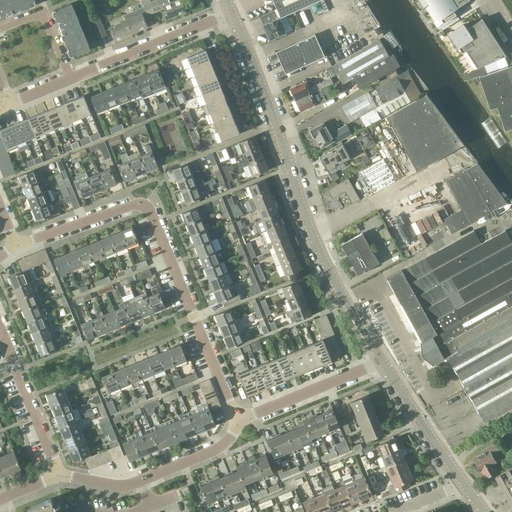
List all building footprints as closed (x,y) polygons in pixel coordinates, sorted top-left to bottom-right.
[(0,0),(0,12),(2,17),(6,16),(5,15),(13,12),(7,0),(0,0)] [(7,0),(13,12),(20,9),(21,10),(24,8),(24,7),(21,0),(7,0)] [(123,15),(126,21),(131,33),(147,27),(143,16),(147,14),(147,15),(154,13),(150,2),(151,1),(150,0),(144,0),(142,1),(144,7),(123,15)] [(154,0),(151,1),(150,2),(154,13),(161,10),(160,9),(165,7),(169,18),(186,11),(181,0),(177,0),(170,3),(168,0),(154,0)] [(272,0),(280,17),(319,0),(272,0)] [(443,23),(445,22),(456,15),(453,9),(457,7),(457,8),(469,0),(436,0),(430,4),(439,18),(440,18),(443,23)] [(54,10),(58,22),(77,15),(74,8),(73,9),(71,3),(54,10)] [(274,10),(260,17),(264,25),(263,25),(263,26),(270,40),(285,33),(279,19),(279,18),(278,19),(274,10)] [(60,26),(60,27),(63,34),(80,27),(78,22),(79,22),(77,15),(58,22),(58,23),(59,26),(60,26)] [(99,17),(91,20),(98,38),(106,35),(99,17)] [(506,56),(482,19),(470,27),(470,28),(466,30),(463,25),(450,33),(453,38),(453,39),(462,53),(466,51),(477,68),(506,56)] [(115,40),(131,33),(126,21),(110,28),(115,40)] [(67,45),(68,45),(86,38),(83,31),(82,32),(80,27),(63,34),(66,41),(65,41),(67,45)] [(276,52),(286,74),(325,56),(315,34),(276,52)] [(89,50),(87,45),(89,45),(86,38),(68,45),(72,57),(89,50)] [(365,86),(389,72),(399,66),(393,54),(389,57),(379,39),(332,66),(338,75),(343,84),(353,78),(360,90),(365,87),(365,86)] [(210,59),(206,50),(184,59),(188,68),(210,59)] [(213,69),(210,59),(188,68),(192,78),(213,69)] [(403,64),(399,66),(389,72),(393,79),(368,93),(382,117),(410,101),(411,102),(421,96),(403,64)] [(511,64),(479,76),(490,109),(496,106),(504,130),(511,128),(511,130),(511,64)] [(477,68),(466,74),(470,80),(479,76),(488,73),(485,65),(477,68)] [(333,78),(338,75),(332,66),(326,70),(330,79),(331,81),(333,78)] [(147,74),(155,93),(167,89),(159,69),(147,74)] [(217,78),(213,69),(192,78),(196,87),(217,78)] [(136,79),(144,98),(155,93),(147,74),(136,79)] [(175,82),(173,75),(167,77),(170,84),(175,82)] [(217,78),(196,87),(199,96),(221,87),(217,78)] [(142,94),(144,98),(136,79),(124,83),(131,99),(134,107),(139,105),(136,97),(142,94)] [(296,100),(323,87),(332,83),(331,81),(330,79),(316,85),(315,85),(314,83),(312,82),(309,81),(306,82),(306,81),(290,88),(296,100)] [(131,99),(124,83),(113,88),(119,104),(131,99)] [(225,96),(221,87),(199,96),(203,105),(225,96)] [(325,93),(323,87),(296,100),(301,112),(321,103),(318,96),(325,93)] [(108,108),(119,104),(113,88),(102,92),(108,108)] [(90,97),(97,113),(108,108),(102,92),(90,97)] [(350,121),(376,107),(367,92),(341,107),(350,121)] [(426,94),(386,116),(416,170),(463,144),(426,94)] [(84,95),(74,99),(83,121),(92,117),(84,95)] [(203,105),(207,115),(228,106),(225,96),(203,105)] [(74,125),(83,121),(74,99),(65,103),(74,125)] [(65,103),(56,107),(65,128),(74,125),(65,103)] [(232,115),(228,106),(207,115),(211,124),(232,115)] [(47,111),(56,132),(65,128),(56,107),(47,111)] [(155,110),(157,115),(164,113),(161,107),(155,110)] [(360,117),(366,127),(381,118),(375,108),(360,117)] [(47,111),(38,114),(46,136),(56,132),(47,111)] [(189,111),(183,114),(182,114),(186,124),(192,121),(189,111)] [(46,136),(38,114),(28,118),(37,140),(46,136)] [(214,133),(236,124),(232,115),(211,124),(214,133)] [(141,122),(139,116),(132,119),(134,124),(141,122)] [(28,118),(19,122),(28,144),(37,140),(28,118)] [(28,144),(19,122),(9,126),(18,147),(28,144)] [(324,123),(310,131),(314,139),(315,138),(321,148),(334,141),(336,144),(340,141),(352,134),(346,125),(335,131),(332,127),(327,129),(324,123)] [(240,134),(236,124),(214,133),(218,143),(240,134)] [(144,125),(130,131),(132,135),(139,133),(140,134),(144,133),(145,134),(147,133),(144,125)] [(18,147),(9,126),(0,129),(0,130),(8,151),(18,147)] [(110,128),(112,134),(118,131),(116,126),(110,128)] [(366,127),(355,133),(363,149),(375,143),(366,127)] [(190,133),(193,142),(198,140),(200,139),(196,130),(190,133)] [(90,136),(90,137),(92,142),(101,138),(99,132),(90,136)] [(110,146),(121,142),(119,136),(108,140),(110,146)] [(243,154),(259,147),(254,136),(238,143),(243,154)] [(84,145),(92,142),(90,137),(82,140),(84,145)] [(202,149),(198,140),(193,142),(197,151),(202,149)] [(342,144),(320,157),(327,171),(328,171),(327,169),(349,157),(350,159),(350,158),(349,157),(356,153),(350,140),(343,144),(342,144)] [(64,147),(67,152),(80,147),(77,141),(64,147)] [(104,160),(111,158),(104,141),(89,148),(91,152),(98,149),(101,151),(104,160)] [(141,157),(147,171),(158,167),(149,145),(145,147),(144,148),(147,154),(141,157)] [(54,156),(60,153),(58,146),(51,149),(54,156)] [(247,165),(264,159),(259,147),(243,154),(240,155),(243,161),(236,164),(238,169),(247,165)] [(0,153),(0,159),(8,156),(6,151),(0,153)] [(79,152),(70,155),(72,160),(80,156),(79,152)] [(139,152),(128,157),(136,176),(147,171),(141,157),(139,152)] [(125,180),(136,176),(128,157),(126,153),(120,156),(122,159),(124,163),(118,165),(124,181),(125,181),(125,180)] [(212,153),(208,155),(212,166),(217,165),(212,153)] [(0,165),(10,161),(8,156),(0,159),(0,165)] [(34,159),(36,165),(43,162),(40,157),(34,159)] [(60,159),(56,161),(60,172),(65,171),(60,159)] [(268,170),(264,159),(247,165),(252,177),(268,170)] [(0,165),(0,169),(1,172),(13,167),(10,161),(0,165)] [(188,164),(188,163),(172,170),(173,170),(177,181),(192,175),(199,172),(197,167),(190,170),(188,164)] [(445,221),(452,233),(506,203),(477,163),(445,181),(461,209),(444,218),(445,221)] [(4,178),(9,176),(15,173),(13,167),(1,172),(4,178)] [(100,173),(106,188),(116,184),(117,184),(110,169),(100,173)] [(19,177),(23,187),(38,181),(34,171),(34,170),(19,176),(19,177)] [(80,198),(80,197),(82,197),(83,198),(83,197),(95,193),(89,178),(87,172),(74,177),(76,180),(73,181),(80,198)] [(89,178),(95,193),(106,188),(100,173),(89,178)] [(352,173),(332,184),(337,193),(350,185),(356,196),(363,192),(352,173)] [(202,184),(205,183),(202,178),(195,181),(192,175),(177,181),(182,192),(202,184)] [(43,179),(38,181),(23,187),(28,198),(47,190),(43,179)] [(248,187),(253,197),(269,191),(264,180),(248,186),(248,187)] [(186,204),(190,202),(191,205),(200,202),(199,198),(202,197),(205,196),(206,195),(206,194),(206,193),(202,184),(182,192),(186,203),(186,204)] [(47,190),(28,198),(32,209),(47,203),(48,204),(52,202),(47,190)] [(273,202),(269,191),(253,197),(258,209),(273,202)] [(71,201),(73,207),(74,210),(80,207),(74,193),(69,195),(70,195),(63,197),(66,203),(71,201)] [(258,209),(262,220),(278,213),(273,202),(258,209)] [(47,203),(32,209),(37,221),(47,217),(48,221),(60,216),(58,210),(51,212),(48,204),(47,203)] [(199,213),(197,207),(182,213),(182,214),(187,225),(202,219),(206,217),(204,211),(199,213)] [(261,233),(282,224),(278,213),(262,220),(256,222),(261,233)] [(202,219),(187,225),(191,236),(206,230),(211,228),(208,223),(204,224),(202,219)] [(445,221),(423,233),(429,246),(452,233),(445,221)] [(287,235),(282,224),(261,233),(266,244),(287,235)] [(132,228),(121,232),(127,247),(138,243),(132,227),(132,228)] [(196,247),(211,241),(215,239),(213,234),(209,235),(206,230),(191,236),(196,247)] [(382,232),(386,240),(391,237),(387,230),(382,232)] [(402,269),(385,279),(394,294),(420,342),(421,352),(421,354),(423,358),(425,359),(433,365),(436,364),(447,357),(453,367),(465,389),(477,410),(483,422),(484,423),(485,422),(511,407),(511,242),(505,230),(482,243),(474,230),(402,271),(402,269)] [(110,237),(116,252),(127,247),(121,232),(110,237)] [(364,272),(364,273),(366,272),(365,270),(371,267),(379,263),(362,233),(352,238),(350,235),(347,237),(349,240),(341,245),(346,254),(354,267),(352,268),(356,277),(364,272)] [(271,255),(276,253),(291,246),(287,235),(266,244),(271,255)] [(110,237),(99,241),(105,256),(116,252),(110,237)] [(88,246),(94,261),(105,256),(99,241),(88,246)] [(215,252),(211,241),(196,247),(200,258),(215,252)] [(76,250),(83,265),(86,273),(91,271),(88,263),(94,261),(88,246),(76,250)] [(276,253),(280,264),(296,258),(291,246),(276,253)] [(45,263),(50,261),(45,249),(40,251),(45,263)] [(256,257),(253,249),(248,251),(252,259),(256,257)] [(76,250),(65,255),(72,270),(83,265),(76,250)] [(40,251),(34,253),(39,265),(45,263),(40,251)] [(220,263),(215,252),(200,258),(205,269),(220,263)] [(29,256),(34,267),(39,265),(34,253),(29,256)] [(65,272),(72,270),(65,255),(54,259),(61,278),(67,276),(65,272)] [(29,256),(23,258),(28,270),(28,269),(34,267),(29,256)] [(17,260),(22,272),(24,271),(28,270),(23,258),(17,260)] [(301,269),(296,258),(280,264),(285,275),(285,276),(301,269)] [(134,265),(136,271),(148,266),(146,260),(134,265)] [(205,269),(209,280),(225,274),(220,263),(205,269)] [(24,271),(22,272),(9,277),(9,278),(14,289),(29,283),(29,282),(33,280),(28,269),(28,270),(24,271)] [(149,270),(138,274),(140,280),(152,275),(149,270)] [(229,285),(225,274),(209,280),(214,291),(229,285)] [(121,287),(129,283),(127,279),(119,282),(121,287)] [(282,288),(287,299),(302,293),(298,282),(298,281),(282,288)] [(14,289),(18,300),(38,292),(36,286),(31,288),(29,283),(14,289)] [(62,291),(59,283),(54,285),(49,287),(50,290),(55,288),(57,293),(62,291)] [(232,292),(229,285),(214,291),(218,302),(218,303),(222,301),(224,307),(241,300),(237,290),(232,292)] [(161,298),(165,297),(160,286),(151,290),(154,295),(148,297),(154,312),(164,308),(165,308),(161,298)] [(38,292),(18,300),(23,311),(38,305),(33,294),(38,292)] [(146,293),(135,297),(143,317),(154,312),(148,297),(146,293)] [(287,299),(291,310),(307,303),(302,293),(287,299)] [(143,317),(135,297),(124,302),(132,321),(143,317)] [(120,326),(132,321),(124,302),(118,304),(120,309),(115,311),(120,326)] [(296,321),(296,322),(312,315),(312,314),(311,315),(307,303),(291,310),(286,312),(288,318),(293,315),(296,321)] [(40,310),(38,305),(23,311),(28,322),(47,314),(45,308),(40,310)] [(72,313),(68,305),(63,307),(67,315),(72,313)] [(109,313),(103,316),(109,331),(120,326),(115,311),(113,307),(107,309),(109,313)] [(220,326),(235,320),(230,309),(215,315),(215,316),(220,326)] [(109,331),(103,316),(102,311),(96,313),(98,318),(92,320),(98,335),(109,331)] [(52,325),(47,314),(28,322),(32,333),(47,327),(52,325)] [(326,315),(314,320),(316,325),(328,320),(326,315)] [(244,329),(239,318),(235,320),(220,326),(224,337),(244,329)] [(98,335),(92,320),(81,325),(87,340),(98,335)] [(328,320),(316,325),(318,331),(330,326),(328,320)] [(330,326),(318,331),(321,336),(333,331),(330,326)] [(52,338),(47,327),(32,333),(37,344),(52,338)] [(81,335),(77,327),(73,329),(76,337),(81,335)] [(244,329),(224,337),(229,348),(228,348),(229,349),(244,343),(239,331),(244,330),(244,329)] [(321,336),(322,339),(323,339),(324,341),(335,337),(333,331),(321,336)] [(335,337),(324,341),(326,347),(337,342),(335,337)] [(57,349),(52,338),(37,344),(41,355),(57,349)] [(322,365),(331,361),(332,361),(330,358),(328,352),(326,347),(324,341),(323,339),(322,339),(313,343),(322,365)] [(259,341),(250,345),(254,353),(262,350),(259,341)] [(337,342),(326,347),(328,352),(339,348),(337,342)] [(304,347),(313,369),(322,365),(313,343),(304,347)] [(187,360),(184,353),(181,345),(169,350),(175,365),(187,360)] [(304,347),(295,351),(304,372),(313,369),(304,347)] [(339,348),(328,352),(330,358),(337,355),(342,353),(339,348)] [(169,350),(158,354),(164,370),(175,365),(169,350)] [(295,351),(286,354),(295,376),(304,372),(295,351)] [(147,359),(153,374),(164,370),(158,354),(147,359)] [(276,358),(285,380),(295,376),(286,354),(276,358)] [(276,358),(267,362),(276,384),(285,380),(276,358)] [(147,359),(136,364),(142,379),(153,374),(147,359)] [(258,366),(267,388),(276,384),(267,362),(258,366)] [(136,381),(142,379),(136,364),(125,368),(131,383),(133,389),(139,387),(136,381)] [(258,366),(248,370),(257,391),(267,388),(258,366)] [(125,368),(114,373),(120,388),(131,383),(125,368)] [(257,391),(248,370),(239,374),(248,395),(257,391)] [(100,389),(104,397),(110,395),(109,392),(120,388),(114,373),(102,377),(106,387),(100,389)] [(182,381),(184,385),(198,379),(196,373),(181,379),(182,381)] [(198,383),(201,389),(212,385),(210,379),(198,383)] [(87,382),(90,390),(96,387),(93,380),(87,382)] [(214,390),(212,385),(201,389),(203,395),(214,390)] [(68,398),(63,387),(46,394),(51,405),(68,398)] [(99,395),(96,387),(90,390),(93,397),(99,395)] [(189,387),(181,391),(183,395),(191,392),(189,387)] [(203,395),(205,400),(217,396),(214,390),(203,395)] [(170,395),(162,398),(164,403),(172,400),(170,395)] [(355,412),(373,404),(372,401),(370,401),(368,395),(347,404),(349,409),(353,407),(355,412)] [(219,401),(217,396),(205,400),(206,401),(208,406),(219,401)] [(68,398),(51,405),(55,416),(72,409),(68,398)] [(206,401),(197,405),(207,431),(210,429),(210,428),(216,425),(213,418),(210,412),(208,406),(206,401)] [(208,406),(210,412),(221,407),(219,401),(208,406)] [(96,405),(99,412),(105,410),(102,402),(96,405)] [(152,403),(144,406),(146,411),(154,408),(152,403)] [(355,423),(376,414),(373,409),(375,408),(373,404),(355,412),(357,417),(353,418),(355,423)] [(203,432),(207,431),(197,405),(196,406),(199,412),(194,414),(193,411),(188,412),(197,433),(202,431),(203,432)] [(335,408),(339,418),(344,416),(340,406),(335,408)] [(224,413),(221,407),(210,412),(213,418),(224,413)] [(328,411),(323,414),(331,434),(336,432),(334,429),(340,427),(332,408),(328,410),(328,411)] [(55,416),(60,427),(77,421),(72,409),(55,416)] [(108,417),(105,410),(99,412),(102,419),(108,417)] [(127,419),(135,415),(133,410),(125,414),(127,419)] [(185,418),(180,420),(188,438),(191,437),(191,436),(197,433),(188,412),(183,414),(185,418)] [(327,436),(331,434),(323,414),(317,416),(316,415),(313,416),(320,435),(325,433),(327,436)] [(362,431),(381,423),(380,420),(378,420),(376,414),(355,423),(357,428),(360,426),(362,431)] [(315,437),(320,435),(313,416),(309,417),(310,419),(304,422),(304,421),(303,422),(305,425),(312,442),(313,442),(317,440),(315,437)] [(184,440),(188,438),(180,420),(175,422),(174,418),(170,420),(178,441),(183,439),(184,440)] [(166,426),(162,427),(169,446),(172,445),(172,443),(178,441),(170,420),(164,422),(166,426)] [(82,432),(77,421),(60,427),(64,439),(82,432)] [(314,446),(313,442),(312,442),(305,425),(303,422),(299,423),(298,425),(298,426),(295,428),(303,446),(308,444),(309,448),(314,446)] [(382,427),(381,423),(362,431),(364,436),(361,437),(363,442),(384,434),(381,428),(382,427)] [(105,427),(108,434),(114,432),(111,425),(105,427)] [(165,448),(169,446),(162,427),(156,430),(155,426),(151,428),(159,449),(165,446),(165,448)] [(351,433),(348,426),(343,428),(346,435),(351,433)] [(147,433),(143,435),(151,454),(154,453),(153,451),(159,449),(151,428),(146,430),(147,433)] [(287,433),(295,453),(300,452),(298,448),(303,446),(295,428),(292,429),(292,431),(287,433)] [(64,439),(69,450),(86,443),(82,432),(64,439)] [(117,439),(114,432),(108,434),(111,441),(117,439)] [(146,456),(151,454),(143,435),(142,432),(132,436),(140,456),(146,454),(146,456)] [(290,455),(295,453),(287,433),(280,435),(280,434),(276,435),(284,454),(289,452),(290,455)] [(267,442),(266,442),(270,452),(272,452),(276,462),(281,459),(279,456),(284,454),(276,435),(273,437),(273,438),(267,441),(267,442)] [(123,443),(131,462),(135,460),(134,459),(140,456),(132,436),(127,438),(128,441),(123,443)] [(381,456),(400,449),(396,438),(377,446),(381,456)] [(91,455),(86,443),(69,450),(74,462),(75,461),(76,462),(80,463),(82,461),(81,459),(91,455)] [(481,470),(485,478),(497,471),(496,471),(495,472),(491,464),(495,462),(491,455),(500,450),(496,443),(483,451),(484,453),(474,458),(480,470),(481,470)] [(360,444),(351,448),(353,452),(362,449),(360,444)] [(124,456),(119,445),(113,447),(118,458),(124,456)] [(340,449),(342,454),(350,451),(348,446),(340,449)] [(108,450),(112,461),(118,458),(113,447),(112,448),(108,450)] [(9,454),(4,456),(12,474),(15,473),(15,471),(20,469),(21,469),(12,448),(7,450),(9,454)] [(404,459),(400,449),(381,456),(385,466),(404,459)] [(108,450),(102,452),(107,463),(112,461),(108,450)] [(336,451),(328,454),(330,459),(338,456),(336,451)] [(97,454),(102,465),(107,463),(102,452),(97,454)] [(97,454),(91,457),(96,468),(102,465),(97,454)] [(273,472),(265,454),(261,455),(262,457),(256,459),(264,480),(269,478),(268,475),(273,472)] [(8,476),(12,474),(4,456),(0,457),(0,472),(2,476),(7,474),(8,476)] [(264,480),(256,459),(255,456),(254,457),(253,456),(249,457),(249,459),(248,459),(249,460),(246,462),(253,480),(258,478),(260,482),(264,480)] [(85,459),(90,470),(96,468),(91,457),(85,459)] [(390,476),(408,469),(404,459),(385,466),(390,476)] [(312,469),(314,469),(320,466),(318,461),(310,464),(312,469)] [(253,480),(246,462),(242,463),(243,465),(237,467),(238,471),(239,471),(245,488),(246,488),(250,486),(249,482),(253,480)] [(291,470),(293,475),(300,472),(298,467),(291,470)] [(511,468),(496,477),(509,501),(511,506),(511,468)] [(408,469),(390,476),(393,486),(389,487),(388,489),(390,495),(409,487),(407,481),(413,479),(408,469)] [(281,479),(293,475),(291,470),(279,474),(281,479)] [(247,491),(246,488),(245,488),(239,471),(238,471),(233,473),(232,472),(229,473),(236,492),(241,490),(242,493),(247,491)] [(323,471),(316,474),(318,480),(325,477),(323,471)] [(226,476),(220,479),(228,499),(233,497),(231,494),(236,492),(229,473),(225,475),(226,476)] [(223,501),(228,499),(220,479),(219,476),(218,476),(216,475),(213,476),(213,478),(212,479),(213,480),(210,481),(218,499),(222,497),(223,501)] [(344,485),(352,504),(362,500),(354,481),(352,477),(342,481),(344,485)] [(364,477),(354,481),(362,500),(372,496),(364,477)] [(212,501),(218,499),(210,481),(206,482),(207,484),(201,486),(200,486),(201,488),(199,493),(204,495),(209,507),(214,505),(212,501)] [(280,489),(278,484),(268,488),(270,493),(280,489)] [(324,493),(331,511),(332,511),(342,508),(334,489),(332,485),(322,489),(324,493)] [(334,489),(342,508),(352,504),(344,485),(334,489)] [(181,490),(184,497),(190,495),(187,488),(181,490)] [(266,489),(258,492),(260,497),(268,494),(266,489)] [(331,511),(324,493),(314,498),(319,511),(331,511)] [(319,511),(314,498),(304,502),(307,511),(319,511)] [(54,511),(53,508),(54,508),(50,499),(30,508),(31,511),(54,511)]
